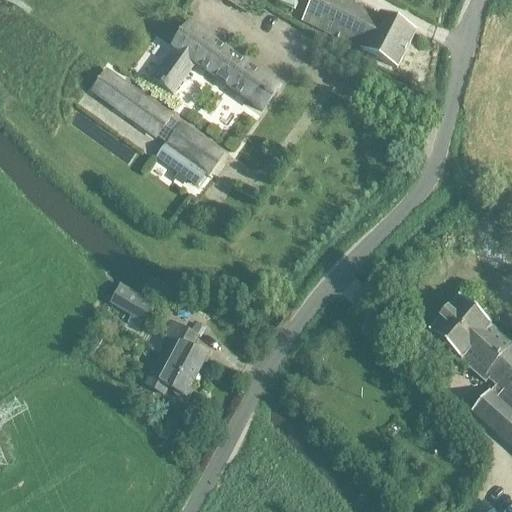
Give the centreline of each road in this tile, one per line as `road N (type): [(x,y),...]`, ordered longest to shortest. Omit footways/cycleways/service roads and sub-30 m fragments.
road 1 (unclassified): [(185,511),(274,351),(423,186),(480,0)]
road 2 (track): [(208,0),(280,54),(439,146)]
